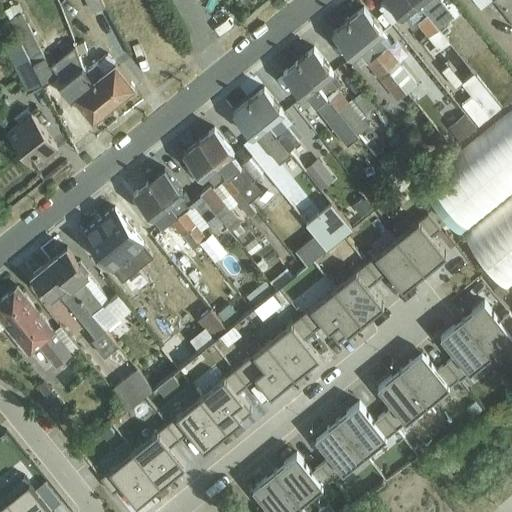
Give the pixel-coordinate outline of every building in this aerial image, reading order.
[(19,37),(44,83),(56,76),(17,0),(4,0),(2,1),(19,37)] [(106,4),(103,0),(86,0),(92,11),(106,4)] [(450,41),(416,0),(390,0),(413,28),(418,23),(439,49),(450,41)] [(416,0),(450,41),(459,33),(448,19),(433,0),(416,0)] [(511,0),(495,0),(511,20),(511,0)] [(59,1),(39,10),(44,20),(55,15),(57,18),(65,14),(59,1)] [(348,18),(407,90),(417,81),(387,45),(390,43),(382,32),(384,30),(364,6),(349,17),(348,18)] [(407,90),(348,18),(347,19),(333,31),(361,66),(367,61),(397,98),(407,90)] [(44,83),(19,37),(5,44),(28,91),(44,83)] [(114,101),(86,68),(75,40),(53,48),(64,69),(72,93),(94,120),(104,111),(103,110),(114,101)] [(299,58),(359,134),(362,137),(375,127),(364,115),(360,109),(358,111),(349,100),(338,86),(343,82),(314,46),(299,58)] [(86,68),(114,101),(135,84),(109,51),(86,68)] [(359,134),(299,58),(298,59),(283,71),(303,96),(307,92),(347,143),(359,134)] [(449,63),(443,68),(456,85),(463,80),(449,63)] [(474,72),(461,81),(472,94),(462,102),(478,123),(500,106),(474,72)] [(249,98),(290,147),(299,140),(287,125),(292,121),(265,86),(250,98),(249,98)] [(362,89),(349,100),(358,111),(360,109),(364,115),(376,106),(362,89)] [(290,147),(249,98),(248,99),(234,111),(253,136),(257,133),(279,161),(293,151),(290,147)] [(19,121),(6,130),(34,166),(59,147),(27,105),(14,115),(19,121)] [(312,106),(302,114),(318,134),(328,126),(312,106)] [(464,112),(448,125),(460,139),(475,126),(464,112)] [(511,120),(426,191),(452,222),(443,229),(453,241),(463,234),(460,230),(511,187),(511,120)] [(199,139),(249,200),(262,189),(253,178),(255,177),(243,161),(240,163),(232,153),(235,151),(215,126),(200,138),(199,139)] [(201,192),(220,216),(231,230),(233,228),(238,235),(245,229),(239,222),(241,221),(230,208),(238,201),(249,215),(256,209),(249,200),(199,139),(198,139),(184,152),(204,176),(206,174),(214,185),(213,186),(211,183),(201,192)] [(396,152),(381,164),(401,188),(428,167),(422,159),(418,162),(406,147),(397,154),(396,152)] [(243,161),(255,177),(265,169),(252,154),(243,161)] [(317,157),(306,166),(323,186),(334,177),(317,157)] [(272,180),(299,217),(321,202),(294,164),(272,180)] [(149,179),(199,242),(206,236),(201,230),(210,223),(211,224),(220,216),(201,192),(191,199),(194,202),(190,205),(182,194),(185,191),(165,167),(150,178),(149,179)] [(199,242),(149,179),(148,180),(134,192),(162,227),(171,220),(193,247),(199,242)] [(363,195),(353,203),(362,214),(372,205),(363,195)] [(316,232),(327,246),(352,226),(331,200),(306,221),(316,232)] [(100,219),(130,255),(146,242),(126,217),(125,218),(115,207),(100,219)] [(511,208),(470,243),(492,270),(482,278),(497,298),(508,288),(505,284),(511,278),(511,208)] [(424,269),(425,270),(447,253),(432,235),(441,227),(429,212),(398,237),(424,269)] [(130,255),(100,219),(84,232),(114,268),(129,256),(130,255)] [(327,246),(316,232),(297,247),(308,261),(327,246)] [(367,262),(379,278),(388,270),(403,289),(425,270),(424,269),(398,237),(367,262)] [(50,259),(107,328),(131,309),(118,292),(110,298),(90,273),(90,268),(81,257),(77,258),(67,246),(50,259)] [(219,248),(208,257),(222,273),(232,263),(219,248)] [(107,328),(50,259),(32,274),(52,297),(58,292),(95,335),(91,338),(105,355),(119,343),(109,331),(107,328)] [(355,312),(363,321),(384,304),(369,285),(379,278),(367,262),(336,288),(355,312)] [(266,282),(282,269),(277,263),(261,275),(266,282)] [(271,282),(276,287),(293,274),(287,266),(270,280),(271,282)] [(244,301),(262,283),(254,275),(236,293),(244,301)] [(276,287),(271,282),(251,298),(256,304),(276,287)] [(0,299),(0,316),(6,324),(28,351),(38,343),(56,365),(73,351),(72,350),(77,346),(60,324),(53,329),(18,285),(0,299)] [(302,315),(314,330),(323,322),(338,341),(362,322),(363,321),(355,312),(336,288),(302,315)] [(462,318),(491,354),(511,337),(511,313),(509,311),(508,312),(500,319),(485,300),(462,318)] [(229,302),(219,311),(227,322),(238,313),(229,302)] [(174,335),(161,346),(178,366),(198,349),(200,348),(216,334),(224,329),(227,326),(211,306),(197,317),(204,326),(187,340),(180,332),(175,336),(174,335)] [(302,315),(269,342),(296,375),(310,364),(319,356),(305,338),(314,330),(302,315)] [(447,361),(459,376),(461,378),(491,354),(462,318),(441,335),(456,354),(447,361)] [(296,375),(269,342),(235,369),(247,384),(256,376),(271,395),(296,375)] [(411,359),(400,368),(428,402),(459,376),(447,361),(438,369),(427,356),(422,350),(418,354),(411,359)] [(137,366),(111,388),(127,407),(154,386),(137,366)] [(384,412),(397,428),(428,402),(400,368),(399,369),(378,386),(393,404),(384,412)] [(44,380),(37,385),(56,409),(62,404),(44,380)] [(338,418),(365,453),(397,428),(384,412),(380,416),(375,420),(360,401),(338,418)] [(327,427),(316,436),(320,441),(331,455),(321,462),(333,477),(334,478),(365,453),(338,418),(327,427)] [(275,469),(301,502),(333,477),(321,462),(312,470),(297,451),(275,469)] [(0,511),(54,511),(61,508),(33,468),(0,490),(0,511)] [(301,502),(275,469),(253,487),(268,505),(259,511),(288,511),(297,505),(301,502)] [(307,511),(322,511),(327,509),(320,497),(305,507),(307,511)]
